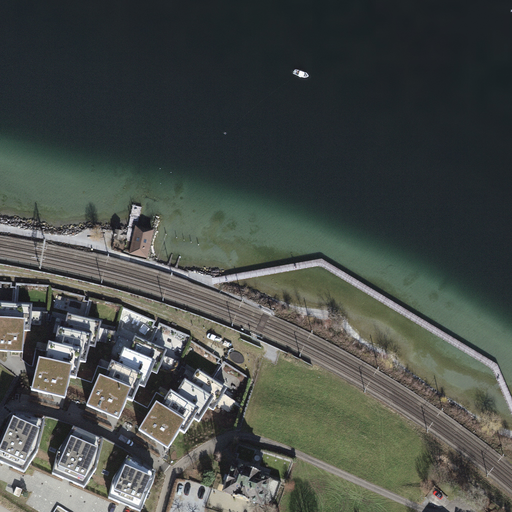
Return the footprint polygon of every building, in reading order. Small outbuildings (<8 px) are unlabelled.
[(137,228),(131,253),(147,257),(152,231),(137,228)] [(0,352),(22,354),(30,333),(32,307),(0,304),(0,352)] [(37,361),(30,392),(64,400),(94,349),(101,323),(68,316),(37,361)] [(98,378),(87,407),(118,421),(156,375),(165,353),(135,339),(98,378)] [(155,406),(138,432),(168,451),(213,410),(225,389),(198,373),(155,406)] [(11,416),(0,440),(0,463),(23,473),(35,453),(43,423),(11,416)] [(57,454),(52,475),(83,488),(95,470),(102,441),(73,429),(57,454)] [(112,483),(108,500),(137,511),(140,511),(152,485),(155,473),(128,457),(112,483)] [(284,478),(236,464),(227,494),(276,508),(284,478)]
